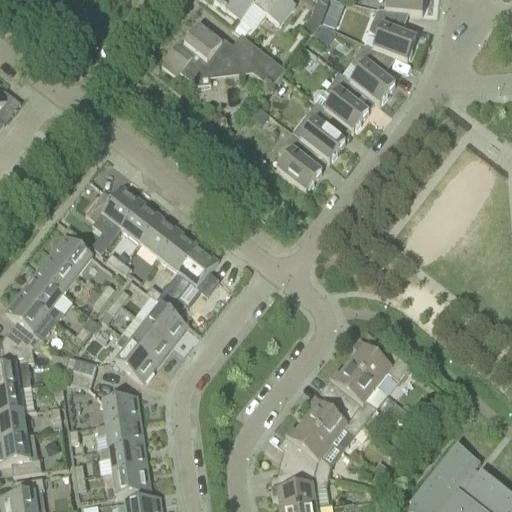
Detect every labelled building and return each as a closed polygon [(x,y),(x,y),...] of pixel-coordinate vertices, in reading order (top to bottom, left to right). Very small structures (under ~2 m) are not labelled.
[(216,0),(213,4),(220,11),(224,15),(225,14),(241,27),(252,11),(279,30),(296,9),(284,0),(216,0)] [(325,11),(330,0),(310,0),(317,5),(325,11)] [(377,0),(386,2),(383,16),(376,14),(375,16),(377,16),(421,20),(423,0),(377,0)] [(310,23),(306,28),(315,35),(320,30),(327,12),(325,11),(317,5),(310,23)] [(421,20),(377,16),(375,16),(367,37),(375,44),(370,54),(366,51),(365,52),(406,68),(415,45),(396,37),(403,19),(421,21),(421,20)] [(325,20),(321,29),(330,33),(333,29),(330,23),(325,20)] [(223,45),(220,49),(198,31),(179,55),(175,52),(161,71),(177,83),(180,79),(197,93),(210,91),(209,84),(251,79),(270,93),(284,76),(268,63),(260,74),(223,45)] [(406,68),(365,52),(351,70),(358,75),(348,88),(379,111),(394,91),(378,78),(390,62),(406,68)] [(348,88),(337,80),(323,98),(320,95),(316,96),(312,101),(312,106),(315,109),(352,138),(367,119),(351,106),(359,96),(378,111),(379,111),(348,88)] [(352,139),(352,138),(315,109),(291,139),(328,168),(344,149),(328,136),(335,126),(352,139)] [(328,169),(328,168),(291,139),(277,157),(285,163),(275,176),(304,199),(320,178),(304,166),(312,156),(328,169)] [(119,236),(142,207),(122,192),(112,205),(102,197),(85,220),(95,228),(100,221),(119,236)] [(138,251),(161,222),(142,207),(119,236),(138,251)] [(157,266),(179,237),(161,222),(138,251),(157,266)] [(176,280),(198,252),(179,237),(157,266),(176,280)] [(92,263),(80,254),(64,242),(49,261),(77,283),(92,263)] [(208,279),(218,267),(198,252),(176,280),(195,295),(189,302),(200,310),(218,287),(208,279)] [(115,274),(121,267),(111,259),(105,266),(115,274)] [(62,302),(77,283),(49,261),(34,280),(62,302)] [(125,282),(131,275),(121,267),(115,274),(125,282)] [(34,280),(19,299),(56,328),(62,320),(54,313),(62,302),(34,280)] [(106,306),(114,296),(107,291),(99,301),(106,306)] [(156,307),(161,300),(151,292),(145,299),(156,307)] [(121,311),(129,301),(122,296),(114,306),(121,311)] [(16,328),(1,347),(31,356),(39,346),(41,347),(56,328),(19,299),(4,318),(16,328)] [(99,316),(106,306),(99,301),(92,310),(99,316)] [(113,321),(121,311),(114,306),(106,316),(113,321)] [(158,309),(143,328),(172,351),(187,331),(171,319),(168,317),(158,309)] [(143,328),(128,347),(157,370),(172,351),(143,328)] [(82,332),(74,342),(82,347),(89,338),(82,332)] [(142,389),(157,370),(122,342),(116,350),(122,355),(113,367),(142,389)] [(4,372),(0,372),(0,397),(30,394),(29,384),(27,370),(33,369),(31,356),(1,347),(4,372)] [(397,387),(409,372),(378,349),(371,359),(358,349),(352,357),(356,360),(347,371),(376,394),(387,380),(397,387)] [(93,383),(96,371),(68,363),(65,375),(93,383)] [(366,407),(376,394),(347,371),(339,382),(335,379),(328,387),(341,396),(334,406),(364,430),(375,416),(366,407)] [(89,395),(93,383),(65,375),(61,387),(89,395)] [(54,403),(63,401),(61,389),(52,390),(54,403)] [(0,422),(21,419),(34,417),(30,394),(0,397),(0,422)] [(95,433),(139,426),(136,402),(100,407),(103,430),(95,432),(95,433)] [(312,417),(303,428),(332,451),(342,458),(353,444),(364,430),(334,406),(326,415),(314,405),(307,414),(312,417)] [(52,427),(60,426),(58,413),(50,415),(52,427)] [(0,446),(25,443),(21,419),(0,422),(0,446)] [(100,456),(143,450),(139,426),(95,433),(96,441),(106,439),(108,455),(100,456)] [(323,463),(332,451),(303,428),(294,438),(290,435),(284,443),(295,452),(288,462),(285,472),(328,483),(331,472),(323,463)] [(70,449),(79,448),(77,436),(68,437),(70,449)] [(39,464),(36,464),(33,442),(25,443),(0,446),(0,471),(10,470),(12,482),(41,478),(39,464)] [(113,479),(146,474),(143,450),(100,456),(101,465),(111,464),(113,479)] [(409,511),(511,511),(511,502),(480,477),(478,480),(476,478),(474,476),(480,469),(456,450),(409,510),(410,511),(409,511)] [(392,453),(387,460),(396,467),(401,460),(392,453)] [(75,484),(84,483),(82,471),(73,472),(75,484)] [(325,494),(328,483),(285,472),(282,482),(284,494),(270,496),(272,506),(277,505),(278,511),(315,511),(313,493),(325,494)] [(117,503),(150,498),(146,474),(113,479),(117,503)] [(0,502),(0,511),(43,511),(41,496),(44,496),(42,483),(13,488),(15,500),(0,502)] [(77,497),(85,496),(84,483),(75,484),(77,497)] [(124,511),(159,511),(159,503),(124,508),(124,511)]
